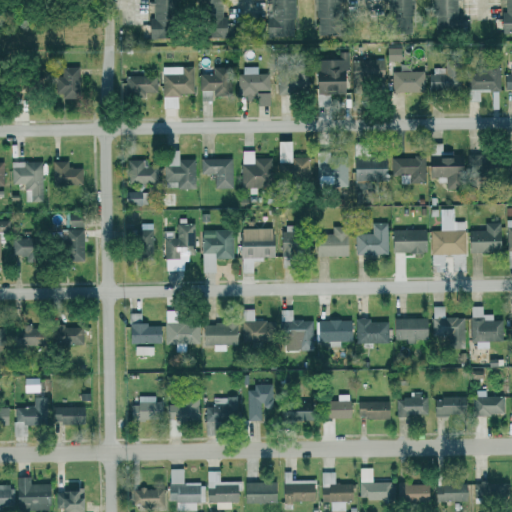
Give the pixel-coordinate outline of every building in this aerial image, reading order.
[(146,0),(146,37),(163,37),(163,17),(174,17),(173,0),(146,0)] [(223,37),(222,0),(197,0),(198,37),(223,37)] [(264,39),(292,39),(292,0),(268,0),(269,16),(264,16),(264,39)] [(314,0),(315,35),(335,35),(335,11),(345,11),(344,0),(339,0),(340,0),(339,0),(314,0)] [(431,0),(431,30),(458,30),(457,0),(431,0)] [(511,32),(511,0),(499,0),(500,32),(511,32)] [(338,59),(313,59),(314,93),(345,92),(344,51),(338,52),(338,59)] [(351,60),(351,81),(382,80),(382,59),(351,60)] [(162,95),(192,94),(192,65),(161,66),(162,95)] [(236,73),(236,95),(255,95),(255,105),(267,105),(267,73),(256,72),(256,66),(241,66),(241,73),(236,73)] [(499,89),(498,66),(465,67),(466,101),(478,100),(478,90),(499,89)] [(77,67),(60,67),(60,75),(53,75),(53,96),(78,96),(77,67)] [(229,67),(211,67),(211,74),(199,74),(198,100),(210,101),(210,94),(229,95),(229,67)] [(429,90),(458,89),(457,68),(428,69),(429,90)] [(391,92),(423,91),(422,69),(390,70),(391,92)] [(307,92),(306,72),(275,74),(276,93),(307,92)] [(121,97),(143,96),(143,92),(156,91),(155,74),(120,75),(121,97)] [(41,77),(10,79),(10,95),(41,94),(41,77)] [(161,108),(176,108),(176,97),(161,97),(161,108)] [(290,140),(276,141),(277,177),(308,177),(307,156),(290,157),(290,140)] [(459,155),(441,154),(441,143),(429,142),(428,177),(458,178),(459,155)] [(193,158),(176,159),(176,150),(163,150),(164,188),(194,187),(193,158)] [(241,187),(271,186),(271,157),(253,157),(253,150),(240,150),(241,187)] [(483,155),(466,154),(465,175),(482,176),(483,155)] [(385,181),(385,156),(352,156),(352,180),(385,181)] [(425,182),(424,156),(391,157),(391,174),(399,174),(399,182),(425,182)] [(199,158),(199,174),(212,173),(213,188),(232,187),(231,157),(199,158)] [(346,185),(345,158),(315,159),(316,186),(346,185)] [(66,160),(51,161),(51,185),(81,184),(81,167),(67,167),(66,160)] [(126,161),(126,182),(151,182),(151,160),(126,161)] [(41,161),(11,161),(11,183),(24,183),(24,201),(42,201),(41,161)] [(140,191),(123,191),(122,204),(140,205),(140,191)] [(453,221),(453,208),(439,209),(439,230),(430,230),(430,254),(465,253),(464,220),(453,221)] [(69,228),(81,227),(80,212),(67,213),(69,228)] [(0,231),(0,233),(8,232),(8,220),(0,219),(0,231)] [(139,229),(128,229),(130,257),(152,256),(150,222),(139,223),(139,229)] [(499,222),(483,222),(484,230),(468,230),(468,253),(499,252),(499,222)] [(193,223),(176,223),(175,237),(163,237),(163,258),(178,259),(178,254),(193,254),(193,223)] [(386,254),(386,223),(372,223),(372,233),(354,233),(354,255),(386,254)] [(314,233),(315,256),(346,255),(345,225),(331,226),(331,233),(314,233)] [(83,260),(82,227),(52,228),(52,237),(60,236),(60,261),(83,260)] [(239,228),(239,272),(252,272),(252,258),(272,258),(272,228),(239,228)] [(232,258),(231,229),(200,229),(201,272),(214,272),(214,258),(232,258)] [(424,229),(391,229),(390,252),(424,252),(424,229)] [(306,232),(280,231),(279,255),(306,256),(306,232)] [(11,254),(34,254),(34,238),(11,237),(11,254)] [(443,316),(443,306),(431,307),(431,334),(463,334),(463,316),(443,316)] [(482,306),(469,306),(469,338),(501,339),(501,319),(491,319),(492,314),(482,314),(482,306)] [(252,320),(252,308),(239,309),(240,342),(272,341),(271,320),(252,320)] [(311,350),(311,319),(290,320),(290,309),(278,309),(279,336),(296,336),(296,350),(311,350)] [(139,312),(127,313),(128,343),(159,342),(159,324),(140,324),(139,312)] [(426,318),(392,317),(392,343),(425,343),(426,318)] [(387,342),(386,321),(368,321),(368,318),(354,318),(354,343),(387,342)] [(349,319),(316,320),(316,341),(349,340),(349,319)] [(164,344),(198,343),(197,322),(164,323),(164,344)] [(235,323),(202,322),(201,344),(211,344),(211,350),(225,350),(225,345),(235,345),(235,323)] [(13,325),(12,347),(38,348),(39,326),(13,325)] [(82,343),(81,325),(50,326),(51,344),(82,343)] [(133,354),(153,355),(153,346),(133,346),(133,354)] [(35,376),(20,377),(20,391),(35,390),(35,376)] [(246,419),(268,418),(267,383),(252,383),(252,389),(246,389),(246,419)] [(472,414),(503,413),(502,395),(484,395),(484,389),(472,390),(472,414)] [(348,418),(348,393),(335,393),(335,400),(322,399),(322,417),(348,418)] [(425,413),(425,393),(409,394),(409,397),(394,397),(395,414),(425,413)] [(153,395),(136,394),(136,404),(129,403),(128,421),(159,421),(159,401),(153,400),(153,395)] [(196,421),(197,395),(167,395),(166,420),(196,421)] [(433,415),(464,414),(463,395),(432,396),(433,415)] [(45,423),(44,396),(32,396),(32,406),(14,406),(14,424),(45,423)] [(212,396),(212,405),(203,406),(203,418),(235,417),(235,396),(212,396)] [(279,419),(308,420),(309,400),(279,400),(279,419)] [(387,400),(356,400),(356,417),(386,417),(387,400)] [(52,423),(82,422),(81,405),(51,406),(52,423)] [(358,466),(357,497),(391,498),(391,481),(371,481),(371,467),(358,466)] [(182,468),(168,468),(167,499),(175,499),(175,510),(196,510),(196,502),(203,502),(204,483),(182,482),(182,468)] [(235,508),(235,480),(218,480),(218,469),(205,469),(205,501),(214,501),(215,508),(235,508)] [(313,479),(289,479),(289,471),(282,471),(281,501),(313,502),(313,479)] [(320,502),(329,501),(329,511),(344,511),(344,500),(350,500),(350,483),(334,483),(333,471),(319,471),(320,502)] [(16,510),(46,509),(46,480),(15,481),(16,510)] [(274,481),(243,481),(243,502),(273,502),(274,481)] [(472,501),(503,502),(504,483),(473,481),(472,501)] [(426,500),(426,482),(395,483),(396,501),(426,500)] [(0,511),(8,511),(8,483),(0,483),(0,511)] [(465,501),(465,483),(434,483),(434,500),(465,501)] [(79,511),(80,488),(64,487),(63,498),(55,497),(55,508),(62,508),(61,511),(79,511)] [(131,488),(131,505),(163,504),(163,487),(131,488)]
